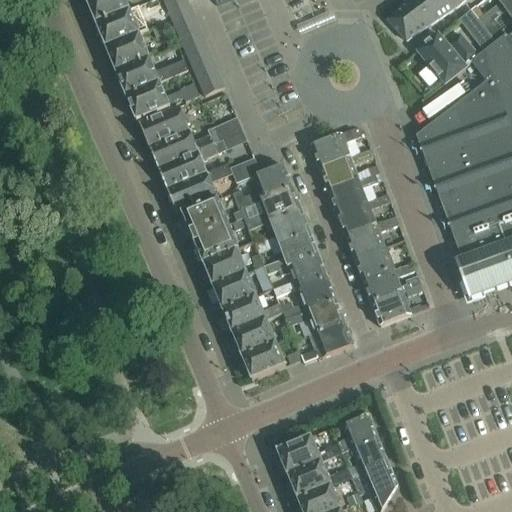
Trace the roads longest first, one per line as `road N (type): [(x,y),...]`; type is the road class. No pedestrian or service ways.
road 1 (unclassified): [(227,431),(42,0)]
road 2 (residential): [(368,93),(455,337)]
road 3 (residential): [(376,367),(333,265),(334,243),(307,171)]
road 4 (unclassified): [(52,511),(227,431)]
road 5 (unclassified): [(227,431),(376,367)]
road 6 (residential): [(368,93),(355,106),(336,108),(320,99),(314,82),(319,64),(334,53),(352,54),(368,70)]
road 7 (residential): [(368,70),(474,0)]
